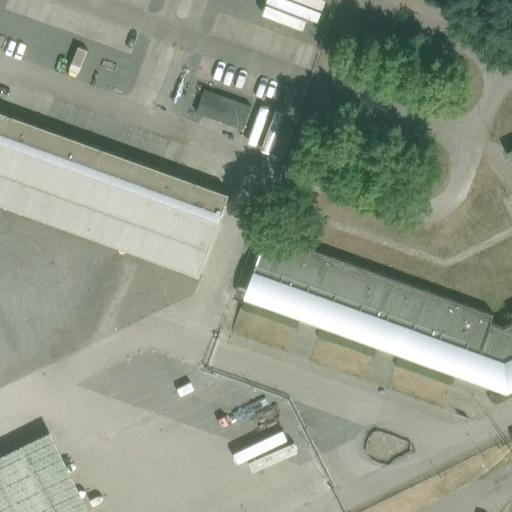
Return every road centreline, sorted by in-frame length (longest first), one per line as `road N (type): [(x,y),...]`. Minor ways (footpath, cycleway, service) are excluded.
road 1 (unknown): [(81,511),(333,395)]
road 2 (unclassified): [(319,511),(511,417)]
